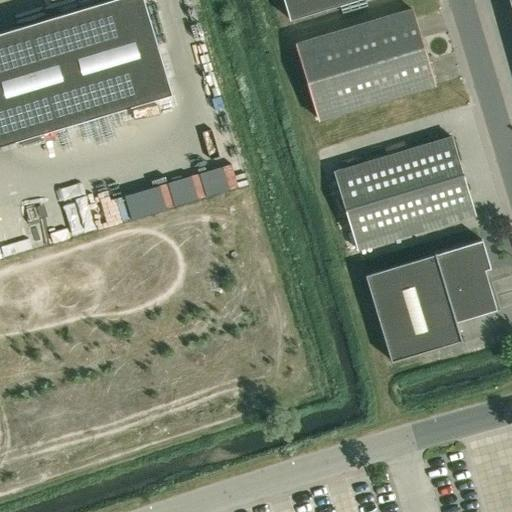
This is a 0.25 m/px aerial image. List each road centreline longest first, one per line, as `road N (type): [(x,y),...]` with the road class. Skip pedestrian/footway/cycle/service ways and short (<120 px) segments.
road 1 (unclassified): [(163,511),(511,406)]
road 2 (unclassified): [(511,168),(461,0)]
